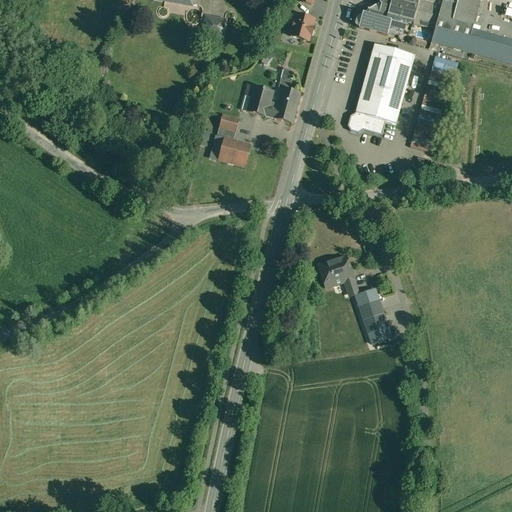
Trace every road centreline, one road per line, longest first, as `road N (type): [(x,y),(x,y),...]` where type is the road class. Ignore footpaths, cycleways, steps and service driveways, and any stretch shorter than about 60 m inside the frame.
road 1 (secondary): [(286,202),(210,511)]
road 2 (residential): [(286,202),(208,215),(145,204),(0,112)]
road 3 (unclassified): [(511,179),(286,202)]
road 4 (secondary): [(343,0),(286,202)]
